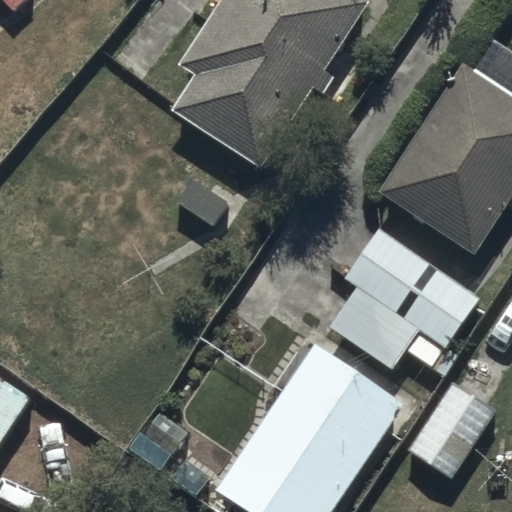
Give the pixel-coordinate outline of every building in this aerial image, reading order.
[(373,6),(363,0),(226,0),(181,69),(201,82),(177,121),(262,174),(307,104),(318,111),(341,75),(333,70),(373,6)] [(511,99),(464,70),(380,203),(473,262),(510,203),(511,204),(511,99)] [(477,304),(376,235),(341,288),(358,300),(333,335),(398,379),(412,358),(431,371),(477,304)] [(338,511),(408,414),(316,349),(215,494),(240,511),(338,511)] [(453,391),(411,456),(452,483),(494,418),(453,391)]
